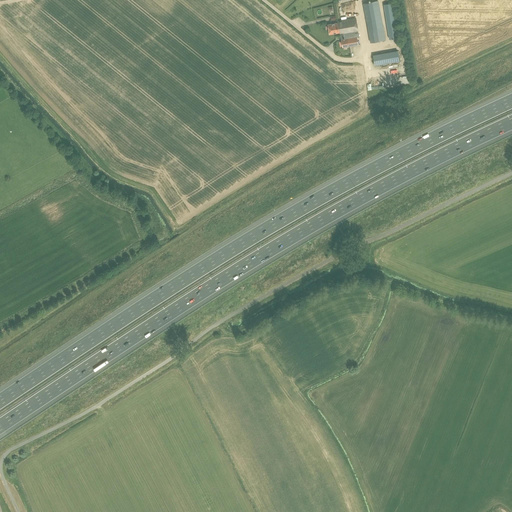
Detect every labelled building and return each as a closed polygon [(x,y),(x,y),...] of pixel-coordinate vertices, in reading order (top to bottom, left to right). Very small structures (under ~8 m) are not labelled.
[(363,3),(370,43),(386,40),(379,0),(363,3)] [(389,39),(396,38),(398,38),(392,3),(383,4),(389,39)] [(357,37),(360,36),(359,30),(358,31),(356,18),(338,21),(338,23),(328,24),(329,34),(340,33),(342,47),(358,45),(357,37)] [(397,50),(373,55),(375,65),(399,61),(397,50)] [(479,106),(466,111),(467,114),(480,109),(479,106)] [(202,259),(190,265),(192,269),(204,264),(202,259)]
